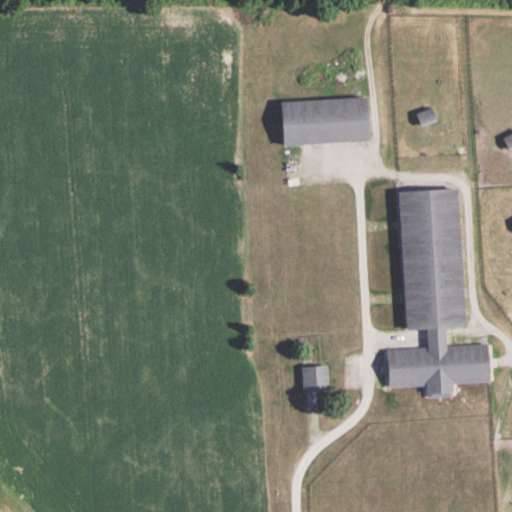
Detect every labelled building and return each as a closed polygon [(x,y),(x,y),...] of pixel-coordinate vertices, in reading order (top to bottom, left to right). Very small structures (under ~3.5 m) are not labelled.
[(279,99),(281,143),(367,140),(365,96),(279,99)] [(414,111),(420,125),(435,119),(430,106),(414,111)] [(511,129),(501,135),(507,149),(511,146),(511,129)] [(396,189),(403,328),(424,327),(425,345),(385,347),(387,386),(424,384),(424,396),(451,395),(450,382),(488,380),(486,342),(444,344),(443,326),(463,325),(456,186),(396,189)] [(301,387),(326,386),(325,364),(300,365),(301,387)]
